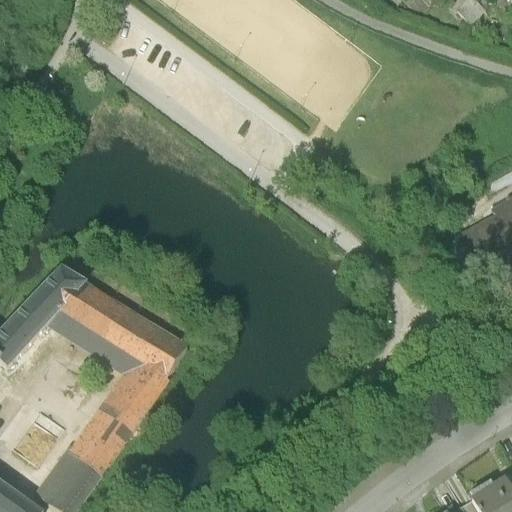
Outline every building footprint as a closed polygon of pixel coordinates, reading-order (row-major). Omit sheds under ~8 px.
[(496,215),(462,234),(509,318),(511,316),(511,196),(492,208),(496,215)] [(0,373),(3,376),(44,329),(81,287),(60,274),(0,337),(0,511),(24,511),(0,494),(0,373)] [(182,354),(81,287),(44,329),(123,380),(70,456),(67,454),(34,502),(47,511),(78,511),(165,390),(160,387),(182,354)] [(511,511),(511,483),(486,499),(494,511),(511,511)] [(494,511),(486,499),(474,506),(478,511),(494,511)]
